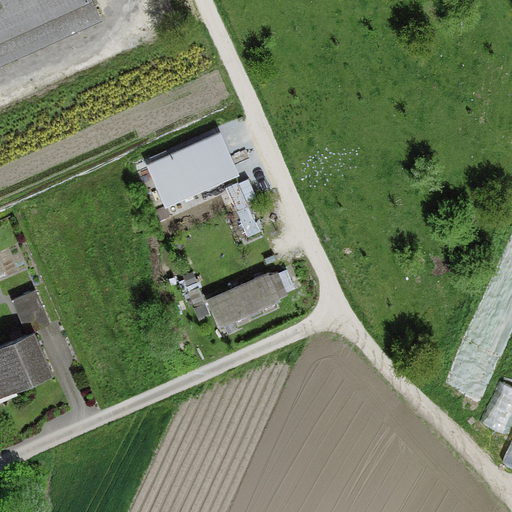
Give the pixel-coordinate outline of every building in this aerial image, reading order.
[(97,15),(89,0),(0,0),(0,30),(21,21),(31,45),(97,15)] [(165,199),(230,170),(216,137),(151,166),(165,199)] [(206,297),(217,324),(286,295),(275,268),(206,297)] [(44,316),(33,290),(10,300),(20,322),(26,320),(27,323),(44,316)] [(31,331),(0,344),(0,381),(7,378),(10,384),(47,368),(31,331)]
